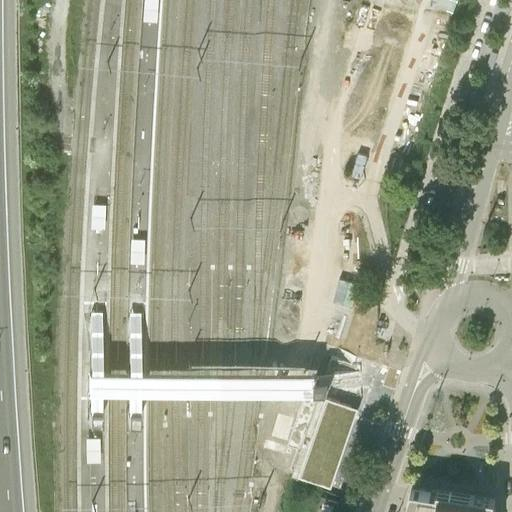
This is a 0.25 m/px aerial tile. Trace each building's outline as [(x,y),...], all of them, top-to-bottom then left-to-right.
[(491,66),(496,52),(491,50),(486,64),(491,66)] [(299,474),(328,484),(337,459),(339,452),(351,417),(355,408),(331,399),(326,398),(322,408),(310,442),(299,474)] [(405,511),(408,511),(434,511),(438,496),(482,504),(482,511),(493,511),(494,499),(437,488),(436,493),(411,487),(403,510),(405,511)] [(333,511),(337,499),(319,494),(313,511),(333,511)] [(434,511),(482,511),(482,504),(438,496),(434,511)]
